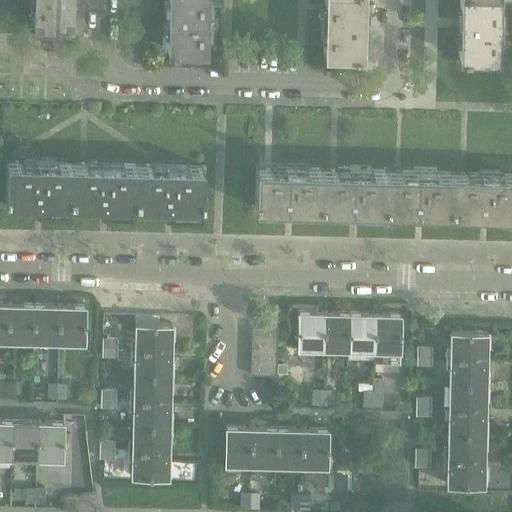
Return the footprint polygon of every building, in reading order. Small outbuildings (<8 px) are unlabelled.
[(71,24),(71,0),(33,0),(33,22),(71,24)] [(206,50),(207,11),(206,0),(167,0),(167,49),(206,50)] [(362,54),(363,15),(363,0),(324,0),(323,53),(362,54)] [(497,57),(498,19),(498,0),(459,0),(458,56),(497,57)] [(71,202),(72,163),(7,162),(5,201),(71,202)] [(136,204),(137,165),(72,163),(71,202),(136,204)] [(202,206),(203,167),(137,165),(136,204),(202,206)] [(320,209),(321,170),(256,168),(255,207),(320,209)] [(386,210),(387,171),(321,170),(320,209),(386,210)] [(452,212),(453,173),(387,171),(386,210),(452,212)] [(511,213),(511,174),(453,173),(452,212),(511,213)] [(0,339),(8,340),(9,303),(0,302),(0,339)] [(33,341),(34,303),(9,303),(8,340),(33,341)] [(59,341),(60,304),(34,303),(33,341),(59,341)] [(84,342),(86,305),(60,304),(59,341),(84,342)] [(323,348),(324,311),(298,310),(297,347),(323,348)] [(349,349),(350,311),(324,311),(323,348),(349,349)] [(374,349),(375,312),(350,311),(349,349),(374,349)] [(374,349),(374,361),(400,361),(401,313),(375,312),(374,349)] [(171,349),(172,323),(135,322),(134,348),(171,349)] [(278,338),(278,325),(253,325),(253,337),(278,338)] [(487,357),(487,331),(450,330),(450,356),(487,357)] [(277,350),(278,338),(253,337),(252,349),(277,350)] [(117,347),(118,338),(103,338),(102,347),(117,347)] [(432,356),(432,346),(417,346),(417,355),(432,356)] [(117,357),(117,347),(102,347),(102,356),(117,357)] [(171,374),(171,349),(134,348),(134,373),(171,374)] [(277,362),(277,350),(252,349),(252,361),(277,362)] [(432,365),(432,356),(417,355),(417,364),(432,365)] [(486,382),(487,357),(450,356),(449,381),(486,382)] [(276,375),(277,362),(252,361),(251,374),(276,375)] [(170,400),(171,374),(134,373),(133,399),(170,400)] [(15,396),(16,381),(7,381),(7,396),(15,396)] [(486,408),(486,382),(449,381),(448,407),(486,408)] [(58,397),(58,382),(48,382),(48,397),(58,397)] [(66,398),(67,382),(58,382),(58,397),(66,398)] [(322,404),(322,389),(313,388),(312,404),(322,404)] [(116,399),(116,389),(101,389),(101,398),(116,399)] [(331,404),(331,389),(322,389),(322,404),(331,404)] [(373,405),(373,390),(364,390),(363,405),(373,405)] [(382,406),(382,390),(373,390),(373,405),(382,406)] [(431,406),(431,397),(416,397),(416,406),(431,406)] [(116,407),(116,399),(101,398),(101,407),(116,407)] [(170,425),(170,400),(133,399),(132,424),(170,425)] [(431,415),(431,406),(416,406),(416,415),(431,415)] [(485,433),(486,408),(448,407),(448,432),(485,433)] [(0,457),(10,457),(11,420),(0,419),(0,457)] [(37,458),(38,421),(11,420),(10,457),(37,458)] [(62,459),(63,421),(38,421),(37,458),(62,459)] [(169,450),(170,425),(132,424),(132,449),(169,450)] [(250,463),(251,426),(225,425),(224,463),(250,463)] [(276,464),(276,427),(251,426),(250,463),(276,464)] [(301,465),(302,427),(276,427),(276,464),(301,465)] [(327,465),(328,428),(302,427),(301,465),(327,465)] [(484,459),(485,433),(448,432),(447,458),(484,459)] [(115,449),(115,440),(100,439),(100,449),(115,449)] [(430,458),(430,448),(415,448),(415,457),(430,458)] [(114,458),(115,449),(100,449),(99,458),(114,458)] [(168,476),(169,450),(132,449),(131,475),(168,476)] [(430,466),(430,458),(415,457),(415,466),(430,466)] [(484,484),(484,459),(447,458),(446,483),(484,484)] [(36,502),(36,487),(26,487),(26,502),(36,502)] [(44,502),(45,487),(36,487),(36,502),(44,502)] [(249,507),(250,492),(240,492),(240,507),(249,507)] [(259,508),(259,492),(250,492),(249,507),(259,508)] [(300,508),(301,493),(291,493),(290,508),(300,508)] [(309,509),(309,494),(301,493),(300,508),(309,509)]
